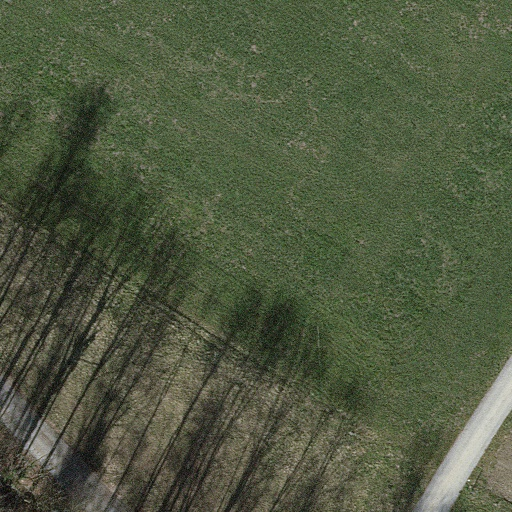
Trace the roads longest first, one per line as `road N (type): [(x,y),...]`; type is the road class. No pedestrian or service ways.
road 1 (track): [(115,511),(0,387)]
road 2 (track): [(511,390),(429,511)]
